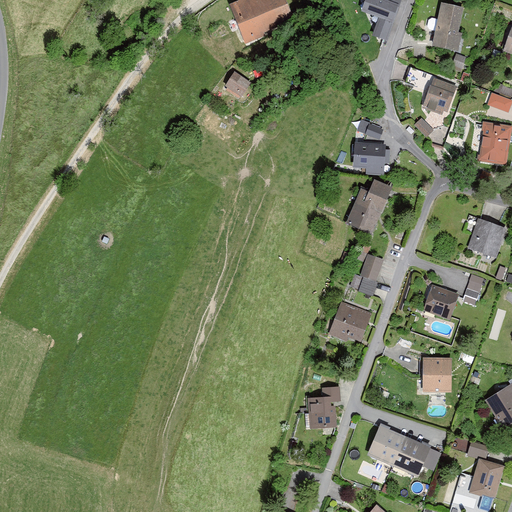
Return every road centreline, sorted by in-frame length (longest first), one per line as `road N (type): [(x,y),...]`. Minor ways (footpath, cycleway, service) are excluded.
road 1 (residential): [(317,511),(423,213),(447,183)]
road 2 (residential): [(447,183),(391,120),(386,72),(411,0)]
